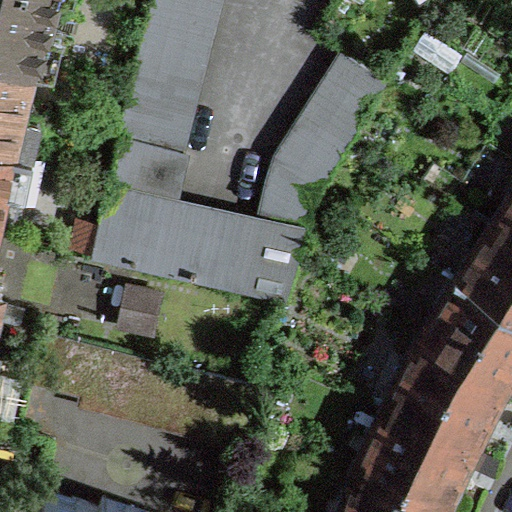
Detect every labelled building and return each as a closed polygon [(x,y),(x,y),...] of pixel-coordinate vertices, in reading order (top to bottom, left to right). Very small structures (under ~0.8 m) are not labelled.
[(37,61),(52,0),(0,0),(0,52),(32,60),(37,61)] [(216,0),(151,0),(130,84),(119,131),(179,147),(216,0)] [(385,78),(341,50),(274,155),(259,216),(108,181),(93,250),(285,293),(321,179),(385,78)] [(0,140),(12,144),(32,60),(0,52),(0,140)] [(0,197),(12,144),(0,140),(0,197)] [(511,199),(506,195),(490,220),(511,233),(511,199)] [(466,282),(511,311),(511,233),(490,220),(475,244),(485,251),(466,282)] [(419,331),(506,386),(511,379),(511,376),(511,311),(466,282),(446,313),(435,306),(419,331)] [(238,441),(256,383),(41,328),(28,378),(81,392),(78,400),(238,441)] [(395,406),(476,446),(481,436),(501,393),(506,386),(419,331),(412,341),(400,367),(411,373),(395,406)] [(449,506),(452,495),(454,490),(476,446),(395,406),(379,440),(367,434),(356,456),(355,460),(449,506)] [(446,511),(449,506),(355,460),(342,502),(354,506),(351,511),(446,511)] [(98,501),(44,484),(40,511),(163,511),(101,491),(98,501)]
